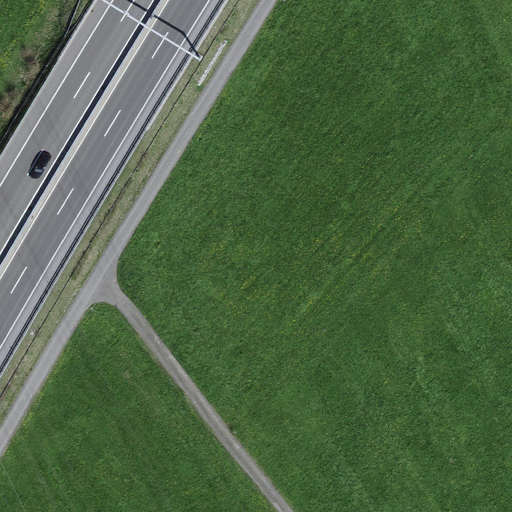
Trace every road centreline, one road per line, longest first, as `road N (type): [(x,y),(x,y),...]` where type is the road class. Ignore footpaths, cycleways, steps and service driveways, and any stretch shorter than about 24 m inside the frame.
road 1 (track): [(263,0),(0,452)]
road 2 (motorway): [(0,313),(189,0)]
road 3 (track): [(288,511),(104,272)]
road 4 (motorway): [(134,0),(0,222)]
